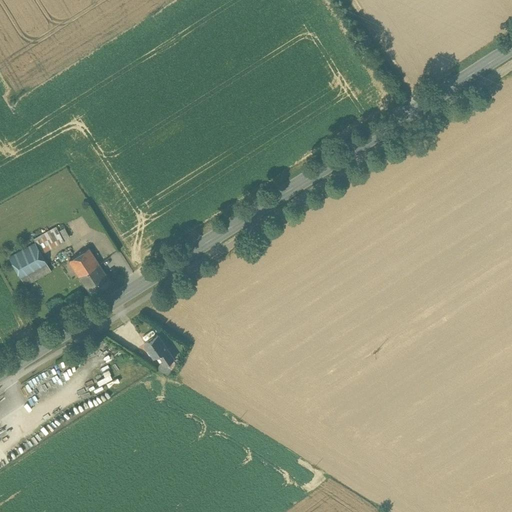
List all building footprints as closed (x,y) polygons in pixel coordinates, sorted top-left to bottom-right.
[(65,230),(60,233),(65,241),(70,238),(65,230)] [(59,232),(11,259),(27,286),(52,272),(42,254),(65,241),(60,233),(59,232)] [(74,257),(69,260),(80,277),(101,264),(90,246),(74,257)] [(71,252),(66,255),(69,260),(74,257),(71,252)] [(101,264),(80,277),(91,295),(112,281),(101,264)] [(168,349),(159,335),(145,345),(155,358),(160,355),(166,351),(168,349)] [(172,360),(166,351),(160,355),(167,364),(172,360)] [(174,362),(167,367),(172,371),(176,365),(174,362)] [(167,367),(161,364),(158,369),(169,376),(172,371),(167,367)]
